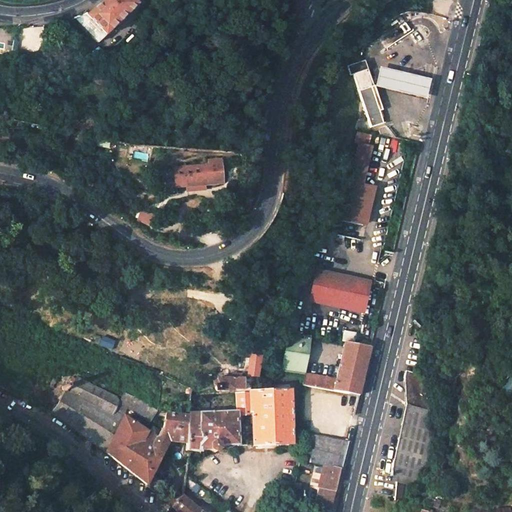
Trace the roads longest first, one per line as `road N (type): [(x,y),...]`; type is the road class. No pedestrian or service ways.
road 1 (secondary): [(347,511),(471,0)]
road 2 (secondary): [(0,173),(80,202),(146,251),(209,257),(257,224),(271,193),(282,105),(320,28)]
road 3 (residential): [(0,404),(78,446),(154,511)]
road 4 (unknown): [(462,34),(399,56),(394,65),(394,84),(437,138)]
